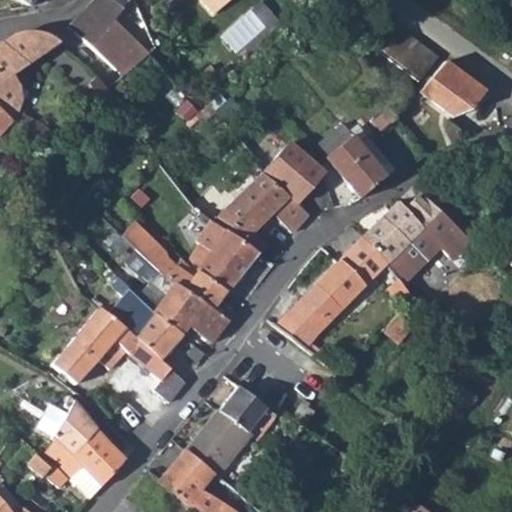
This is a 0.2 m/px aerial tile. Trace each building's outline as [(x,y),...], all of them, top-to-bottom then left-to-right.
[(11,0),(23,8),(27,10),(34,0),(11,0)] [(104,0),(96,0),(68,32),(89,52),(122,17),(104,0)] [(200,0),(213,13),(225,0),(200,0)] [(112,28),(89,52),(116,76),(139,52),(112,28)] [(435,58),(401,33),(387,53),(419,78),(435,58)] [(5,41),(0,45),(0,49),(25,68),(53,47),(44,41),(35,37),(22,36),(5,41)] [(0,115),(10,122),(16,114),(17,113),(21,101),(18,89),(10,78),(25,68),(0,49),(0,115)] [(139,52),(116,76),(122,82),(151,63),(139,52)] [(443,64),(416,93),(449,118),(461,106),(468,112),(482,93),(443,64)] [(76,93),(94,112),(108,98),(91,78),(76,93)] [(33,132),(16,114),(10,122),(11,123),(25,138),(33,132)] [(0,115),(0,135),(11,123),(10,122),(0,115)] [(347,138),(324,161),(356,200),(381,181),(364,159),(353,145),(347,138)] [(362,138),(353,145),(364,159),(381,181),(388,174),(362,138)] [(287,146),(259,175),(292,205),(294,207),(320,176),(287,146)] [(259,175),(211,226),(251,254),(260,259),(268,247),(254,237),(270,217),(293,235),(306,218),(294,207),(292,205),(259,175)] [(42,182),(32,194),(44,205),(54,193),(42,182)] [(96,182),(79,204),(90,214),(108,192),(96,182)] [(416,196),(401,210),(409,220),(425,204),(416,196)] [(394,204),(357,239),(384,265),(397,281),(398,283),(433,247),(442,256),(459,238),(451,229),(448,227),(443,222),(425,204),(409,220),(401,210),(394,204)] [(206,252),(192,276),(223,298),(251,254),(211,226),(203,221),(191,242),(206,252)] [(129,226),(117,239),(131,254),(145,267),(154,275),(211,314),(223,298),(192,276),(181,265),(178,261),(172,268),(164,263),(161,255),(129,226)] [(463,241),(459,238),(442,256),(446,260),(463,241)] [(384,265),(357,239),(312,286),(339,311),(384,265)] [(206,252),(193,243),(181,265),(192,276),(206,252)] [(145,267),(131,254),(122,266),(135,279),(145,267)] [(161,300),(150,317),(178,339),(185,329),(207,346),(223,323),(211,314),(154,275),(145,287),(161,300)] [(118,300),(105,318),(159,366),(178,339),(150,317),(122,295),(124,292),(114,280),(107,290),(118,300)] [(397,281),(388,291),(403,311),(406,307),(412,300),(398,283),(397,281)] [(339,311),(312,286),(274,325),(305,350),(339,311)] [(403,311),(382,333),(387,337),(390,334),(400,323),(410,333),(421,322),(406,307),(403,311)] [(96,311),(71,344),(98,365),(113,346),(126,356),(161,384),(155,394),(169,407),(183,386),(159,366),(105,318),(96,311)] [(305,350),(274,325),(267,320),(262,327),(266,330),(256,344),(276,358),(278,356),(311,381),(327,366),(305,350)] [(410,333),(400,323),(390,334),(400,344),(410,333)] [(71,344),(50,370),(77,391),(98,365),(71,344)] [(113,346),(98,365),(111,376),(126,356),(113,346)] [(240,355),(221,376),(237,388),(274,418),(285,395),(240,355)] [(442,378),(435,388),(469,410),(476,399),(442,378)] [(237,388),(218,413),(219,414),(251,440),(255,443),(274,418),(237,388)] [(53,436),(67,416),(50,405),(36,425),(53,436)] [(297,405),(288,419),(302,430),(312,415),(297,405)] [(51,439),(51,440),(71,460),(94,437),(70,410),(67,416),(53,436),(51,439)] [(219,414),(185,456),(211,477),(217,481),(251,440),(219,414)] [(71,481),(90,502),(124,464),(94,437),(71,460),(51,440),(37,453),(35,455),(50,470),(44,478),(58,491),(67,482),(69,484),(71,481)] [(185,456),(159,486),(177,501),(189,511),(190,511),(221,511),(222,510),(196,495),(211,477),(185,456)] [(0,511),(25,511),(20,507),(15,511),(8,511),(0,504),(0,486),(2,484),(0,482),(0,511)] [(15,511),(20,507),(0,487),(0,504),(8,511),(15,511)] [(136,511),(124,503),(116,511),(136,511)]
